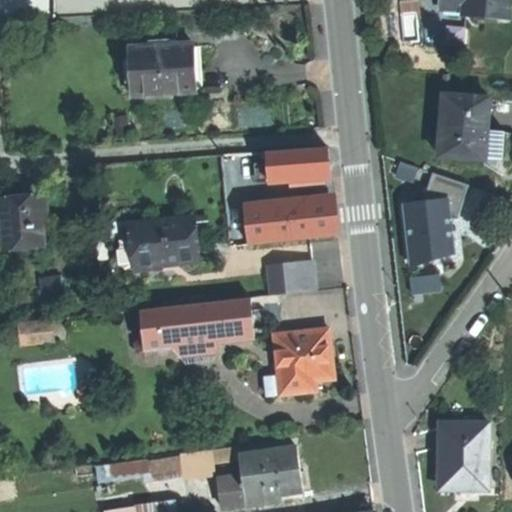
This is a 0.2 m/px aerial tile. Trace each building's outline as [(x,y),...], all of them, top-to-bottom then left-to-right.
[(511,0),(472,0),(472,8),(472,16),(511,17),(511,0)] [(195,45),(131,50),(134,97),(199,92),(197,68),(195,45)] [(499,100),(454,97),(450,157),(511,162),(511,149),(511,130),(497,130),(499,100)] [(330,149),(268,155),(272,185),(334,179),(332,166),(330,149)] [(230,193),(258,191),(256,157),(227,159),(230,193)] [(471,185),(435,173),(425,203),(406,205),(412,258),(457,253),(453,214),(461,217),(466,199),(471,185)] [(23,198),(0,200),(0,248),(0,250),(43,247),(41,218),(47,217),(46,197),(23,198)] [(338,207),(246,216),(250,246),(341,237),(338,207)] [(195,217),(133,225),(138,268),(169,264),(200,260),(195,217)] [(457,253),(412,258),(413,267),(457,253)] [(323,284),(343,282),(340,254),(320,256),(323,284)] [(315,261),(286,264),(289,294),(318,291),(315,261)] [(286,264),(271,266),(274,295),(289,294),(286,264)] [(446,273),(417,276),(418,293),(448,291),(446,273)] [(253,298),(145,309),(148,340),(149,350),(157,350),(257,339),(253,298)] [(54,319),(22,323),(24,345),(56,342),(54,319)] [(332,331),(277,337),(282,378),(284,396),(320,392),(319,389),(318,382),(326,381),(338,379),(335,354),(332,331)] [(148,340),(139,344),(141,354),(148,359),(156,358),(157,350),(149,350),(148,340)] [(282,378),(269,380),(271,398),(284,396),(282,378)] [(318,382),(319,389),(327,388),(326,381),(318,382)] [(491,423),(441,423),(441,448),(448,448),(448,468),(448,488),(463,488),(477,488),(491,488),(491,473),(491,423)] [(243,456),(246,476),(249,505),(273,501),(272,494),(283,493),(305,490),(303,470),(300,448),(243,456)] [(211,450),(173,455),(175,465),(176,474),(214,470),(211,450)] [(130,471),(175,465),(173,455),(128,460),(130,471)] [(491,473),(491,488),(504,488),(504,473),(491,473)] [(246,476),(221,479),(225,508),(249,505),(246,476)] [(272,494),(273,501),(284,500),(283,493),(272,494)] [(175,511),(174,502),(135,507),(135,511),(175,511)]
